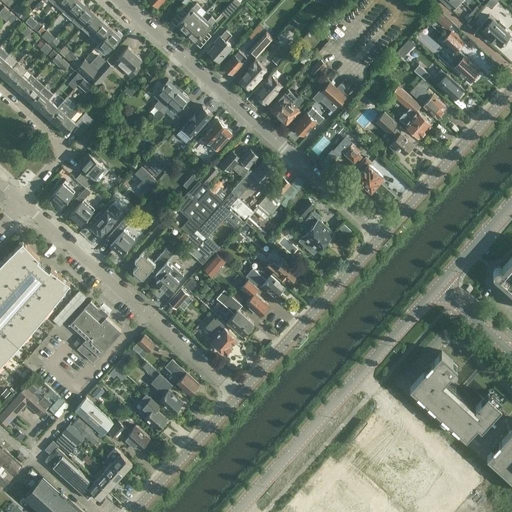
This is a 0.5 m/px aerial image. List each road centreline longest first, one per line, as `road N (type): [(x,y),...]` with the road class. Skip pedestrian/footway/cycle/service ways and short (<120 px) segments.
road 1 (residential): [(382,235),(117,0)]
road 2 (tertiary): [(240,511),(438,284)]
road 3 (residential): [(238,396),(22,202)]
road 4 (tertiary): [(238,396),(382,235)]
road 5 (tertiary): [(382,235),(511,91)]
road 6 (residential): [(22,202),(70,150),(0,87)]
road 7 (tertiary): [(134,511),(238,396)]
